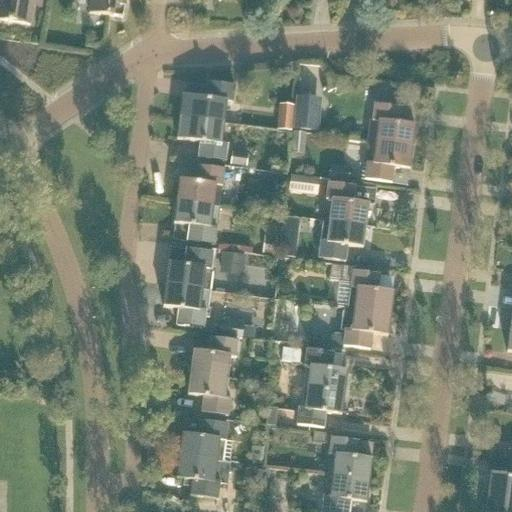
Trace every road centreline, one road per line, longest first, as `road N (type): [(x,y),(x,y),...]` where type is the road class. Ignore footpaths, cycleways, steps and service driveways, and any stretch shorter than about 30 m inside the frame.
road 1 (unclassified): [(9,150),(149,54),(487,40)]
road 2 (residential): [(425,511),(487,40)]
road 3 (unclassified): [(96,511),(93,378),(82,315),(59,246),(9,150)]
